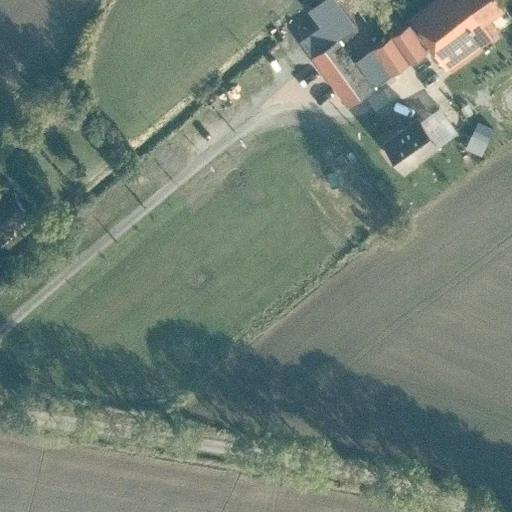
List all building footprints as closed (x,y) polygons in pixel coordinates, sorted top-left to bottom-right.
[(452,61),(511,17),(511,13),(502,0),(437,0),(418,15),(452,61)] [(430,50),(412,21),(378,42),(396,71),(430,50)] [(372,85),(339,37),(314,54),(347,102),(372,85)] [(384,141),(408,169),(444,138),(420,110),(384,141)] [(0,238),(34,210),(10,182),(0,190),(0,238)]
